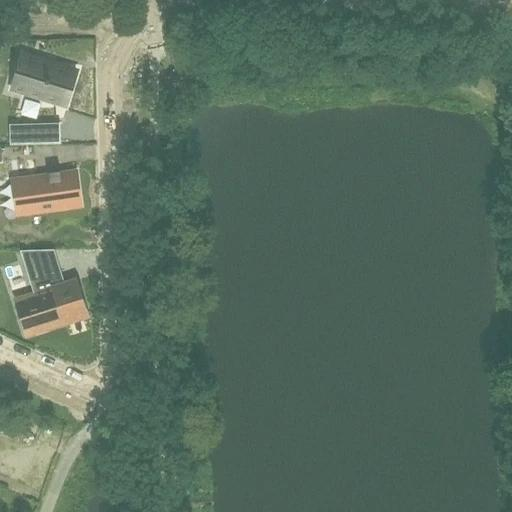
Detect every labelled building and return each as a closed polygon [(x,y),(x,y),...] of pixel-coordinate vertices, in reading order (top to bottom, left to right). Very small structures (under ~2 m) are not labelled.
[(0,0),(0,18),(49,16),(47,0),(0,0)] [(23,63),(12,98),(60,112),(71,78),(23,63)] [(27,145),(59,144),(59,125),(27,126),(27,145)] [(76,172),(18,180),(23,214),(80,207),(76,172)] [(38,294),(15,301),(26,335),(34,333),(48,329),(87,316),(76,282),(65,285),(54,289),(52,283),(56,282),(53,273),(33,280),(38,294)] [(0,432),(15,438),(21,423),(0,415),(0,432)]
